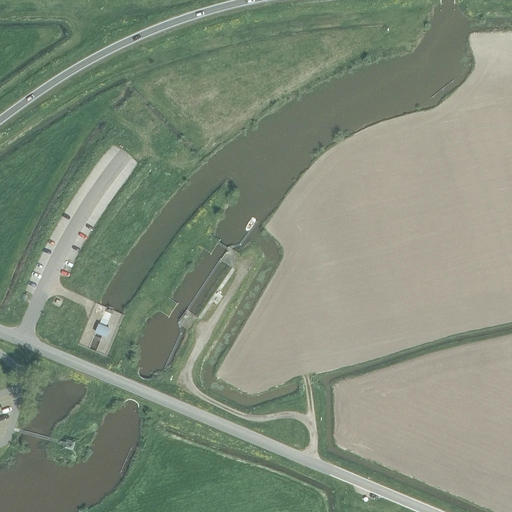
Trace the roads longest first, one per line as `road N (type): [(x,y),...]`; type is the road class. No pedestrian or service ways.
road 1 (unclassified): [(430,511),(0,331)]
road 2 (trunk): [(0,120),(122,43),(251,0)]
